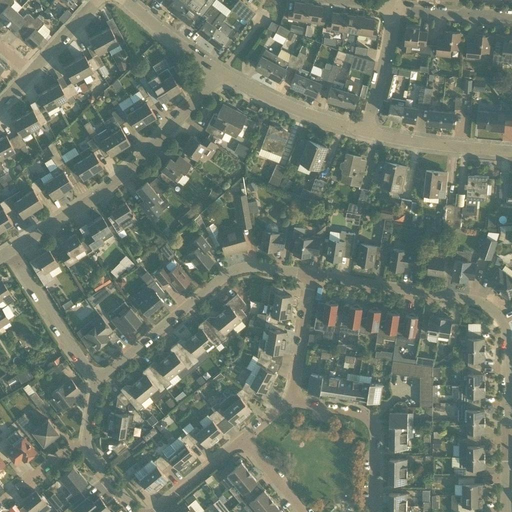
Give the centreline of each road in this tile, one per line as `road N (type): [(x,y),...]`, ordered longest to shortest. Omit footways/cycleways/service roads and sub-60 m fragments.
road 1 (residential): [(506,442),(506,337),(489,307),(311,275)]
road 2 (residential): [(10,250),(114,183),(218,74)]
road 3 (residential): [(311,275),(233,271),(97,378)]
road 4 (residential): [(374,511),(368,420),(290,398)]
road 5 (residential): [(364,132),(218,74)]
road 6 (residential): [(97,378),(10,250)]
road 7 (residential): [(511,152),(364,132)]
road 8 (residential): [(364,132),(392,8)]
road 9 (residential): [(290,398),(311,275)]
road 10 (residential): [(218,74),(123,0)]
road 11 (residential): [(511,18),(392,8)]
